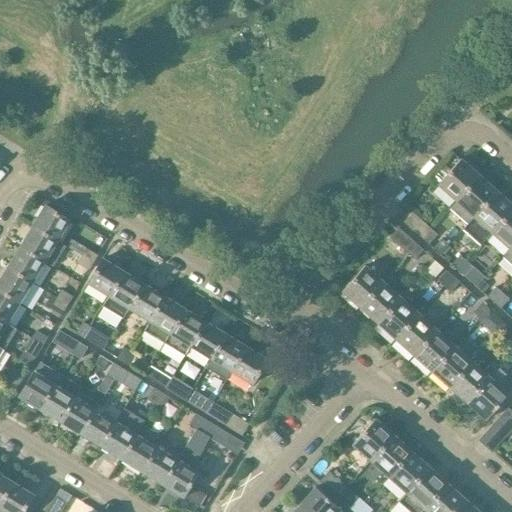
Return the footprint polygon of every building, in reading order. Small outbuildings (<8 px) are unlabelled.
[(454,202),(478,176),(460,160),(436,186),(454,202)] [(473,218),(496,192),(478,176),(454,202),(473,218)] [(491,234),(511,210),(511,206),(496,192),(473,218),(462,230),(480,246),(491,234)] [(56,241),(69,221),(45,206),(32,226),(56,241)] [(509,250),(511,246),(511,210),(491,234),(509,250)] [(429,230),(411,214),(403,223),(421,239),(429,230)] [(32,226),(19,247),(43,262),(44,262),(53,267),(65,247),(56,242),(56,241),(32,226)] [(415,245),(398,229),(389,239),(407,255),(415,245)] [(428,245),(436,236),(429,230),(421,239),(428,245)] [(413,261),(422,251),(415,245),(407,255),(413,261)] [(511,266),(511,246),(509,250),(502,258),(511,266)] [(31,282),(43,262),(19,247),(7,268),(31,282)] [(92,263),(97,255),(86,249),(81,256),(92,263)] [(88,270),(92,263),(81,256),(77,263),(88,270)] [(457,271),(466,262),(459,256),(450,265),(457,271)] [(107,297),(122,272),(102,260),(87,284),(107,297)] [(464,277),(472,268),(466,262),(457,271),(464,277)] [(359,308),(382,283),(364,266),(341,292),(359,308)] [(0,291),(18,303),(31,282),(7,268),(0,278),(0,291)] [(443,287),(452,277),(445,271),(436,281),(443,287)] [(128,309),(143,285),(122,272),(107,297),(101,307),(121,320),(128,309)] [(450,293),(458,283),(452,277),(443,287),(450,293)] [(377,324),(400,299),(382,283),(359,308),(377,324)] [(148,322),(163,298),(143,285),(128,309),(148,322)] [(493,304),(502,294),(495,288),(486,298),(493,304)] [(67,304),(72,297),(61,290),(56,297),(67,304)] [(0,320),(6,324),(18,303),(0,291),(0,320)] [(499,309),(508,300),(502,294),(493,304),(499,309)] [(63,311),(67,304),(56,297),(52,304),(63,311)] [(162,345),(184,310),(163,298),(148,322),(142,332),(162,345)] [(395,341),(418,315),(400,299),(377,324),(395,341)] [(479,319),(488,310),(481,303),(472,313),(479,319)] [(189,347),(204,322),(184,310),(162,345),(183,357),(189,347)] [(485,324),(494,315),(488,310),(479,319),(485,324)] [(413,356),(436,331),(418,315),(395,341),(413,356)] [(15,329),(6,324),(0,320),(0,348),(3,350),(15,329)] [(210,360),(225,335),(204,322),(189,347),(210,360)] [(82,337),(89,327),(82,323),(76,333),(82,337)] [(109,339),(89,327),(82,337),(103,350),(109,339)] [(36,330),(30,339),(42,346),(48,337),(36,330)] [(431,372),(454,347),(436,331),(413,356),(431,372)] [(230,372),(245,347),(225,335),(210,360),(230,372)] [(42,346),(30,339),(18,359),(30,366),(42,346)] [(72,354),(79,343),(73,339),(66,350),(72,354)] [(80,358),(87,347),(79,343),(72,354),(80,358)] [(251,385),(266,360),(245,347),(230,372),(251,385)] [(449,388),(472,363),(454,347),(431,372),(449,388)] [(123,364),(130,353),(123,348),(116,359),(123,364)] [(130,368),(137,357),(130,353),(123,364),(130,368)] [(38,409),(59,376),(38,363),(18,397),(38,409)] [(466,404),(490,379),(496,371),(489,365),(482,372),(472,363),(449,388),(466,404)] [(113,380),(120,369),(113,364),(106,375),(113,380)] [(171,378),(150,365),(143,376),(164,389),(171,378)] [(139,381),(120,369),(113,380),(133,392),(139,381)] [(490,379),(466,404),(485,421),(508,395),(511,390),(511,380),(499,369),(496,371),(490,379)] [(17,387),(22,379),(11,372),(6,380),(17,387)] [(59,376),(38,409),(59,422),(74,397),(77,392),(79,389),(59,376)] [(172,376),(171,378),(164,389),(185,401),(193,388),(172,376)] [(17,387),(6,380),(2,387),(13,393),(17,387)] [(154,405),(161,394),(153,389),(146,400),(154,405)] [(74,397),(59,422),(80,435),(95,410),(98,405),(77,392),(74,397)] [(161,409),(168,398),(161,394),(154,405),(161,409)] [(205,414),(212,403),(204,398),(197,409),(205,414)] [(233,415),(212,403),(205,414),(226,426),(233,415)] [(500,435),(511,421),(511,412),(507,408),(490,426),(500,435)] [(100,447),(115,422),(95,410),(80,435),(100,447)] [(195,430),(202,419),(194,414),(187,425),(195,430)] [(228,435),(202,419),(195,430),(209,438),(221,446),(228,435)] [(357,439),(351,445),(369,461),(392,435),(375,419),(363,432),(357,439)] [(121,460),(136,435),(115,422),(100,447),(121,460)] [(141,472),(156,448),(163,437),(142,425),(136,435),(121,460),(141,472)] [(209,438),(195,430),(177,460),(162,485),(182,498),(197,473),(191,469),(209,438)] [(387,477),(410,451),(392,435),(369,461),(387,477)] [(162,485),(177,460),(156,448),(141,472),(162,485)] [(405,493),(429,467),(410,451),(387,477),(405,493)] [(407,511),(420,511),(423,509),(446,483),(429,467),(405,493),(397,502),(407,511)] [(345,488),(327,472),(319,482),(337,498),(345,488)] [(0,502),(12,483),(0,475),(0,502)] [(22,511),(33,495),(12,483),(0,502),(0,511),(22,511)] [(425,511),(453,511),(464,499),(446,483),(423,509),(425,511)] [(339,511),(340,511),(314,487),(297,505),(304,511),(339,511)] [(59,511),(65,502),(55,496),(44,511),(59,511)] [(352,511),(355,511),(363,504),(357,498),(348,508),(352,511)] [(478,511),(464,499),(453,511),(478,511)]
